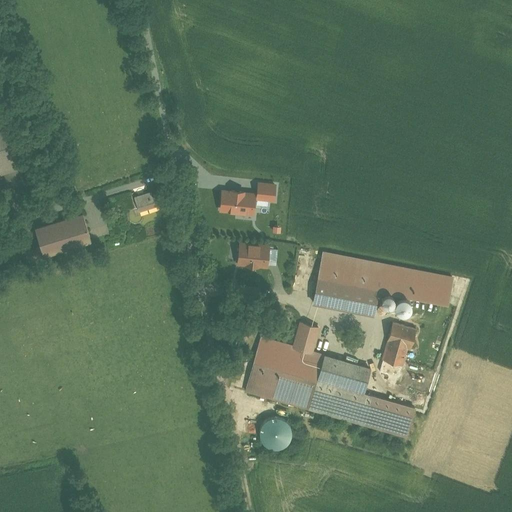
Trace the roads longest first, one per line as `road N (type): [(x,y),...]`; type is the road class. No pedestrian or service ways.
road 1 (unclassified): [(249,511),(141,0)]
road 2 (unknown): [(0,175),(39,186),(173,155)]
